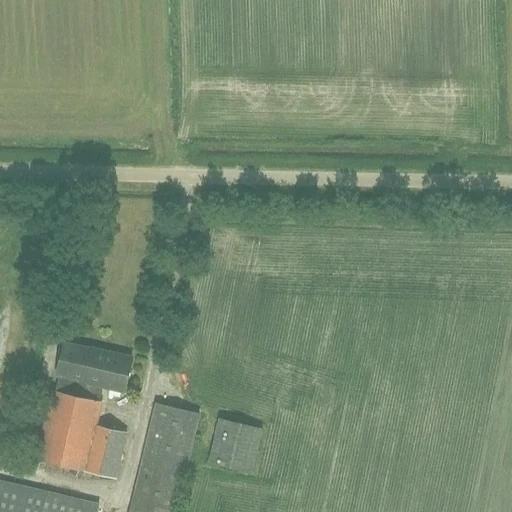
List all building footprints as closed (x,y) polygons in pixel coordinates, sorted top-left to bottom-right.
[(80,398),(100,403),(104,387),(124,392),(132,359),(91,349),(62,344),(56,376),(60,377),(57,393),(80,398)] [(102,403),(100,403),(80,398),(57,393),(53,392),(37,460),(117,478),(127,434),(97,427),(102,403)] [(176,511),(200,415),(157,404),(131,511),(176,511)] [(253,473),(263,430),(220,419),(210,462),(253,473)] [(98,511),(100,506),(0,482),(0,511),(98,511)]
